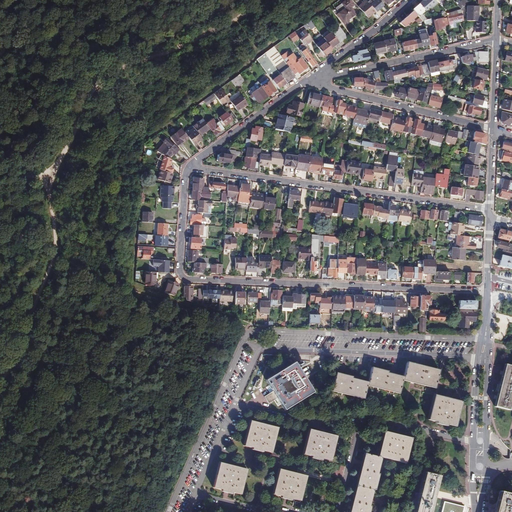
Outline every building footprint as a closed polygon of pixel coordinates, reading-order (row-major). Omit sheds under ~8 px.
[(337,14),(335,15),(343,25),(348,21),(347,20),(350,18),(350,17),(354,14),(349,7),(352,5),(348,0),(338,0),(338,1),(339,2),(332,6),(336,11),(335,11),(337,14)] [(419,5),(418,5),(425,12),(427,10),(432,8),(437,4),(433,0),(423,0),(421,3),(420,4),(420,3),(420,4),(419,5)] [(457,0),(451,0),(460,10),(463,7),(468,3),(465,0),(463,0),(459,4),(459,3),(460,2),(457,0)] [(364,1),(357,7),(367,19),(371,15),(368,12),(371,9),(369,6),(364,1)] [(369,6),(371,9),(374,12),(375,13),(381,8),(374,1),(369,6)] [(412,11),(413,12),(417,17),(422,22),(423,22),(424,22),(426,21),(421,15),(425,12),(418,5),(412,11)] [(477,8),(467,7),(466,22),(475,23),(477,23),(477,8)] [(461,12),(460,10),(446,14),(448,26),(453,25),(452,21),(462,19),(461,12)] [(398,25),(402,29),(408,27),(407,26),(417,17),(413,12),(398,25)] [(439,28),(444,27),(442,19),(433,21),(435,31),(440,30),(439,28)] [(453,25),(448,26),(449,30),(457,28),(456,25),(463,23),(463,22),(462,19),(452,21),(453,25)] [(313,25),(309,20),(301,26),(303,29),(307,26),(309,29),(313,25)] [(415,25),(416,28),(421,27),(421,30),(425,29),(424,26),(423,22),(422,22),(415,25)] [(477,23),(475,23),(474,33),(483,34),(484,23),(477,23)] [(330,33),(338,43),(338,44),(346,38),(338,27),(330,33)] [(311,40),(304,30),(300,33),(303,36),(301,38),(298,40),(301,44),(304,47),(305,49),(308,47),(306,45),(311,40)] [(293,32),(287,36),(292,42),(297,38),(293,32)] [(322,38),(330,49),(338,43),(330,33),(330,32),(322,38)] [(431,37),(427,37),(429,46),(436,44),(434,33),(431,34),(431,37)] [(418,36),(419,40),(420,46),(428,44),(426,34),(418,36)] [(318,41),(314,44),(320,51),(323,56),(331,50),(330,49),(322,38),(318,41)] [(383,43),(384,51),(395,48),(393,40),(383,42),(383,43)] [(420,46),(419,40),(401,44),(403,52),(420,48),(420,46)] [(384,51),(383,43),(373,45),(375,56),(379,55),(379,54),(385,52),(384,51)] [(272,47),(264,53),(274,67),(282,60),(280,57),(272,47)] [(308,62),(307,62),(311,68),(313,66),(313,65),(316,63),(305,49),(301,52),(308,62)] [(282,60),(289,56),(286,52),(280,57),(282,60)] [(357,56),(351,57),(352,63),(368,59),(367,54),(366,54),(365,52),(357,54),(357,56)] [(486,53),(478,52),(478,62),(486,63),(486,53)] [(264,53),(256,60),(277,90),(285,83),(279,74),(274,67),(264,53)] [(289,56),(282,60),(288,68),(292,74),(296,71),(298,73),(306,67),(300,58),(297,60),(296,58),(295,58),(291,54),(289,56)] [(474,55),(459,58),(460,59),(460,60),(460,62),(461,64),(468,66),(468,63),(475,62),(474,55)] [(427,63),(427,65),(429,73),(438,72),(436,64),(436,61),(427,63)] [(438,72),(438,73),(451,70),(455,65),(456,65),(455,61),(451,61),(449,61),(449,62),(447,62),(436,64),(438,72)] [(419,75),(429,73),(427,65),(420,66),(417,67),(419,75)] [(288,68),(279,74),(285,83),(294,77),(292,74),(288,68)] [(412,70),(406,71),(407,77),(407,78),(414,77),(414,79),(419,78),(416,68),(412,69),(412,70)] [(391,74),(393,81),(407,77),(406,71),(406,70),(391,74)] [(476,70),(473,80),(482,82),(483,80),(484,80),(486,72),(476,70)] [(390,72),(383,73),(385,82),(392,80),(390,72)] [(243,83),(238,75),(229,82),(234,89),(243,83)] [(374,82),(370,81),(368,81),(367,80),(366,79),(362,80),(363,83),(363,85),(362,88),(364,89),(364,90),(372,92),(374,82)] [(267,80),(259,86),(260,87),(267,96),(275,90),(267,80)] [(473,80),(471,89),(479,91),(482,82),(473,80)] [(257,103),(266,97),(259,87),(260,87),(259,86),(256,82),(253,84),(253,86),(256,90),(250,94),(251,95),(249,96),(250,99),(251,98),(253,97),(254,99),(257,103)] [(378,90),(375,89),(374,92),(383,95),(385,87),(381,86),(380,88),(378,88),(378,90)] [(212,94),(216,99),(222,108),(229,102),(227,100),(219,89),(212,94)] [(403,100),(405,91),(399,89),(397,94),(395,93),(394,98),(403,100)] [(405,98),(416,100),(418,92),(407,89),(405,98)] [(240,95),(238,91),(234,93),(233,90),(227,94),(231,100),(240,95)] [(426,94),(418,92),(416,100),(415,103),(419,104),(420,102),(424,103),(426,94)] [(216,99),(212,94),(203,101),(204,103),(206,106),(216,99)] [(306,105),(319,108),(319,107),(321,97),(309,94),(306,105)] [(236,112),(246,104),(239,95),(229,103),(236,112)] [(483,98),(474,96),(472,104),(479,106),(480,102),(482,103),(483,98)] [(331,100),(321,97),(319,107),(322,108),(322,109),(324,110),(324,108),(328,109),(329,109),(331,100)] [(441,99),(430,97),(428,105),(439,108),(441,99)] [(511,102),(498,99),(498,108),(511,111),(511,102)] [(204,103),(203,101),(193,108),(195,110),(204,103)] [(340,103),(335,101),(333,113),(340,115),(342,105),(340,104),(340,103)] [(289,115),(299,117),(302,105),(292,103),(291,107),(287,106),(285,113),(289,114),(289,115)] [(468,106),(465,105),(463,111),(467,112),(466,113),(468,114),(468,115),(471,116),(472,115),(473,115),(473,114),(478,116),(480,108),(475,107),(468,106)] [(350,108),(348,108),(344,107),(342,116),(353,119),(355,109),(355,108),(351,107),(350,108)] [(351,125),(357,126),(358,124),(365,126),(365,124),(368,113),(355,109),(353,119),(351,125)] [(369,110),(368,113),(365,124),(377,126),(378,122),(380,113),(369,110)] [(227,114),(232,121),(235,119),(229,112),(227,114)] [(506,125),(511,126),(511,115),(501,112),(500,119),(500,123),(506,125)] [(380,113),(378,122),(390,125),(392,118),(392,116),(380,113)] [(232,121),(227,114),(220,119),(225,127),(232,121)] [(292,119),(277,115),(274,129),(288,133),(292,119)] [(389,130),(401,133),(403,122),(398,121),(396,120),(396,119),(392,118),(390,125),(389,130)] [(198,136),(208,128),(201,119),(192,127),(193,129),(198,136)] [(409,120),(405,119),(402,132),(410,134),(411,129),(409,128),(411,123),(409,122),(409,120)] [(412,129),(411,129),(410,134),(419,137),(420,136),(422,126),(422,125),(418,124),(418,122),(414,120),(412,129)] [(209,130),(214,136),(223,129),(218,123),(209,130)] [(422,126),(420,136),(429,139),(432,128),(429,127),(429,128),(422,126)] [(437,127),(432,126),(432,128),(429,139),(429,140),(441,143),(444,130),(437,129),(437,127)] [(263,129),(255,127),(254,130),(252,130),(250,140),(255,141),(256,138),(257,139),(257,137),(256,136),(256,134),(257,131),(262,132),(263,129)] [(198,136),(199,137),(209,130),(208,128),(198,136)] [(184,134),(188,139),(194,147),(197,144),(196,143),(201,140),(199,137),(198,136),(193,129),(188,132),(187,131),(184,134)] [(184,134),(181,130),(171,138),(175,144),(176,143),(178,146),(188,139),(184,134)] [(452,133),(446,132),(444,139),(454,142),(455,139),(456,133),(452,132),(452,133)] [(473,143),(476,144),(484,146),(485,137),(483,135),(474,133),(472,141),(473,141),(473,143)] [(310,143),(311,138),(301,136),(301,137),(300,137),(299,144),(302,145),(303,142),(310,143)] [(177,149),(168,141),(160,152),(159,154),(160,155),(163,156),(164,155),(168,159),(177,149)] [(509,150),(508,153),(511,153),(511,144),(503,142),(501,148),(509,150)] [(246,148),(245,157),(258,159),(259,155),(260,150),(246,148)] [(461,153),(453,151),(451,162),(459,164),(460,161),(457,160),(456,160),(456,158),(458,158),(460,159),(461,153)] [(511,158),(511,153),(508,153),(503,151),(501,161),(510,163),(511,158)] [(441,154),(439,161),(445,162),(449,163),(451,156),(448,155),(449,152),(444,152),(443,155),(441,154)] [(274,163),(283,164),(284,156),(284,155),(271,153),(270,156),(269,164),(273,165),(274,163)] [(387,167),(385,167),(385,170),(395,172),(395,168),(394,168),(396,154),(389,153),(387,167)] [(402,154),(397,153),(395,166),(399,167),(400,159),(404,160),(405,155),(402,154)] [(217,162),(230,164),(231,156),(227,155),(220,154),(218,156),(217,162)] [(160,170),(171,174),(172,169),(168,167),(170,160),(168,159),(163,156),(160,155),(157,159),(154,169),(158,170),(160,170)] [(259,155),(258,159),(257,165),(268,167),(269,164),(270,156),(259,155)] [(467,155),(465,166),(475,168),(478,168),(479,162),(480,162),(481,158),(467,155)] [(282,166),(282,167),(295,169),(296,158),(284,156),(283,164),(282,166)] [(307,171),(309,158),(309,156),(304,156),(303,157),(297,156),(296,158),(295,169),(307,171)] [(245,157),(243,157),(242,166),(244,166),(243,167),(248,167),(248,168),(257,169),(257,165),(258,159),(245,157)] [(312,158),(309,158),(307,171),(307,172),(312,173),(312,172),(314,172),(314,171),(320,172),(321,164),(321,159),(320,159),(312,158)] [(359,175),(360,163),(346,162),(345,166),(345,172),(345,173),(359,175)] [(319,174),(319,175),(331,176),(333,166),(321,164),(320,172),(319,174)] [(345,166),(333,165),(333,166),(331,176),(331,179),(340,181),(341,171),(345,172),(345,166)] [(463,177),(465,178),(476,179),(478,168),(475,168),(465,166),(464,166),(463,177)] [(442,176),(439,175),(435,175),(434,180),(433,186),(438,187),(438,186),(446,187),(447,175),(448,170),(443,169),(443,171),(442,176)] [(171,174),(160,170),(157,180),(169,183),(171,174)] [(371,181),(372,171),(363,170),(361,180),(371,181)] [(422,176),(412,175),(411,185),(413,185),(415,185),(415,186),(420,187),(421,178),(422,176)] [(401,190),(405,191),(409,191),(409,187),(407,187),(407,184),(404,184),(405,182),(403,182),(404,176),(402,176),(401,183),(402,184),(401,190)] [(434,180),(421,178),(420,187),(420,193),(430,195),(430,192),(431,187),(433,187),(433,186),(434,180)] [(476,179),(465,178),(464,186),(475,187),(476,179)] [(193,180),(193,192),(208,193),(208,190),(202,190),(203,181),(193,180)] [(502,190),(503,190),(511,192),(511,190),(511,182),(505,180),(502,190)] [(209,181),(208,188),(223,190),(224,185),(213,183),(213,182),(209,181)] [(238,194),(237,204),(242,204),(248,205),(248,200),(249,196),(248,195),(249,187),(240,185),(239,194),(238,194)] [(170,187),(162,186),(161,198),(175,199),(175,191),(173,191),(174,189),(170,189),(170,187)] [(231,187),(227,186),(226,194),(226,198),(232,198),(232,201),(237,204),(238,194),(239,187),(234,187),(231,187)] [(289,188),(289,192),(287,201),(286,209),(291,209),(292,200),(299,201),(300,193),(292,192),(292,189),(289,188)] [(460,189),(451,188),(450,195),(459,196),(460,189)] [(481,200),(482,192),(466,190),(465,195),(470,196),(474,196),(474,199),(481,200)] [(511,192),(503,190),(502,194),(503,195),(502,198),(510,200),(511,192)] [(208,193),(193,192),(192,192),(192,200),(200,200),(201,196),(207,196),(207,197),(209,197),(209,193),(208,193)] [(255,195),(250,195),(248,209),(260,211),(261,209),(262,198),(255,197),(255,195)] [(262,198),(261,209),(273,210),(275,200),(262,198)] [(333,198),(333,203),(331,212),(341,214),(343,202),(341,202),(341,199),(333,198)] [(174,216),(175,200),(167,199),(167,208),(169,208),(169,215),(174,216)] [(206,207),(207,202),(198,201),(197,206),(196,206),(196,209),(197,209),(197,214),(202,214),(202,212),(205,212),(206,207)] [(331,212),(333,203),(323,202),(322,204),(321,213),(331,215),(331,212)] [(358,204),(343,202),(341,214),(341,216),(346,217),(356,219),(358,204)] [(321,213),(322,204),(309,203),(308,213),(321,215),(321,213)] [(362,214),(371,216),(372,207),(373,205),(363,204),(362,214)] [(389,206),(388,211),(388,216),(393,217),(393,216),(398,217),(398,212),(394,212),(394,206),(389,206)] [(388,211),(384,211),(383,211),(380,208),(372,207),(371,216),(381,218),(383,219),(387,220),(388,216),(388,211)] [(399,209),(398,212),(398,217),(397,222),(409,224),(411,212),(406,211),(403,211),(403,210),(399,209)] [(280,211),(273,210),(270,232),(272,232),(275,232),(278,232),(278,233),(279,233),(280,233),(282,233),(283,233),(283,230),(280,230),(280,232),(274,231),(274,227),(278,228),(279,222),(280,223),(281,215),(280,215),(280,211)] [(437,211),(430,210),(429,219),(436,220),(437,211)] [(428,212),(421,211),(420,219),(427,220),(428,212)] [(141,213),(141,222),(150,223),(151,214),(141,213)] [(468,215),(467,224),(480,226),(481,217),(468,215)] [(201,216),(191,216),(191,221),(190,221),(189,225),(200,225),(200,222),(203,223),(203,219),(200,219),(201,216)] [(156,236),(166,237),(167,224),(157,223),(156,236)] [(451,223),(449,235),(455,236),(462,236),(463,232),(461,232),(462,224),(457,224),(453,223),(451,223)] [(205,227),(192,226),(191,235),(193,235),(193,238),(204,239),(205,227)] [(509,241),(511,233),(499,230),(497,237),(509,241)] [(310,235),(310,248),(309,261),(309,271),(315,271),(315,269),(318,269),(318,263),(313,262),(313,261),(313,260),(316,260),(316,258),(314,258),(315,252),(316,252),(317,241),(316,241),(316,236),(310,235)] [(475,245),(469,244),(466,244),(467,237),(462,236),(455,236),(449,235),(447,235),(446,240),(455,241),(454,248),(455,248),(465,249),(474,250),(475,245)] [(155,236),(154,247),(166,247),(166,237),(156,236),(155,236)] [(323,236),(323,243),(338,244),(338,238),(328,237),(323,236)] [(199,250),(199,246),(200,243),(200,240),(191,239),(190,249),(199,250)] [(229,241),(223,240),(223,243),(223,248),(223,250),(229,250),(229,248),(235,249),(235,239),(229,239),(229,241)] [(511,244),(510,244),(510,245),(498,242),(497,247),(504,249),(504,252),(508,253),(508,254),(511,255),(511,244)] [(136,259),(140,259),(148,260),(149,252),(151,252),(151,248),(136,247),(136,259)] [(310,248),(297,248),(297,259),(304,259),(304,260),(309,261),(310,248)] [(465,249),(455,248),(455,260),(456,260),(461,260),(464,261),(465,249)] [(188,252),(188,263),(193,263),(196,264),(197,253),(188,252)] [(258,256),(258,264),(257,269),(270,270),(270,261),(271,256),(258,256)] [(511,258),(501,256),(498,266),(511,269),(511,264),(511,258)] [(245,258),(234,257),(234,269),(245,270),(245,263),(245,258)] [(245,270),(245,271),(257,272),(257,269),(258,264),(253,263),(253,258),(249,258),(248,263),(245,263),(245,270)] [(327,277),(336,277),(336,273),(337,267),(337,261),(337,259),(329,258),(329,268),(327,268),(327,277)] [(346,261),(345,264),(346,264),(346,273),(350,273),(354,274),(355,264),(356,265),(356,260),(356,259),(346,258),(346,261)] [(158,272),(168,273),(169,260),(152,259),(152,266),(158,266),(158,272)] [(356,260),(356,265),(355,275),(364,276),(364,275),(364,274),(364,264),(364,260),(356,260)] [(465,262),(465,261),(464,261),(461,260),(461,264),(465,264),(465,266),(471,266),(471,270),(476,270),(476,263),(465,262)] [(278,261),(270,261),(270,270),(270,273),(273,274),(274,271),(278,271),(278,261)] [(346,261),(337,261),(337,267),(336,273),(345,273),(345,264),(346,261)] [(422,261),(422,268),(421,275),(434,275),(434,271),(434,267),(435,261),(422,261)] [(377,262),(377,264),(376,275),(376,279),(385,279),(386,262),(377,262)] [(205,264),(197,264),(196,264),(193,263),(193,272),(202,273),(202,267),(205,268),(205,264)] [(293,264),(282,263),(282,272),(293,273),(293,264)] [(211,264),(211,268),(211,273),(220,273),(221,268),(222,269),(222,265),(211,264)] [(364,274),(368,274),(368,275),(370,275),(376,275),(377,264),(364,264),(364,274)] [(412,268),(402,267),(401,278),(405,278),(411,278),(412,268)] [(412,267),(412,268),(411,278),(418,278),(421,279),(421,275),(422,268),(412,267)] [(396,270),(386,269),(386,279),(395,279),(396,270)] [(436,277),(434,277),(434,282),(442,282),(442,280),(449,280),(449,272),(436,271),(436,277)] [(147,272),(144,272),(143,284),(153,285),(154,273),(153,273),(147,272)] [(177,284),(167,280),(163,292),(174,296),(177,284)] [(191,287),(183,287),(182,300),(187,302),(190,303),(191,298),(197,298),(197,299),(201,299),(202,290),(197,289),(197,290),(191,290),(191,287)] [(219,295),(219,301),(231,302),(231,291),(219,291),(219,295)] [(269,305),(274,305),(274,303),(276,303),(276,305),(281,305),(281,300),(280,300),(280,291),(271,291),(271,293),(270,293),(269,305)] [(243,304),(244,293),(235,293),(234,304),(243,304)] [(256,303),(256,294),(247,293),(247,302),(256,303)] [(303,296),(294,296),(294,307),(303,307),(303,296)] [(419,296),(419,297),(419,306),(419,310),(425,310),(426,310),(426,305),(429,305),(429,304),(429,296),(419,296)] [(214,298),(209,297),(208,306),(208,309),(214,311),(218,312),(218,308),(215,308),(215,299),(214,299),(214,298)] [(281,297),(281,300),(281,305),(281,308),(288,308),(291,308),(291,298),(286,297),(286,298),(282,298),(282,297),(281,297)] [(331,309),(331,300),(327,299),(327,298),(319,297),(318,305),(322,305),(322,309),(331,309)] [(331,297),(331,300),(331,309),(331,313),(343,313),(343,308),(344,297),(331,297)] [(352,308),(353,297),(344,297),(343,308),(352,309),(352,308)] [(353,297),(352,308),(352,309),(362,310),(362,308),(362,298),(362,297),(353,297)] [(419,306),(419,297),(410,297),(410,306),(419,306)] [(368,298),(362,298),(362,308),(362,310),(372,311),(372,300),(368,299),(368,298)] [(399,301),(395,301),(395,313),(406,314),(406,305),(403,305),(403,299),(399,298),(399,301)] [(391,299),(381,299),(381,300),(381,307),(390,307),(391,299)] [(377,301),(372,300),(372,311),(372,312),(381,312),(381,307),(381,300),(377,300),(377,301)] [(458,301),(458,309),(460,309),(471,309),(475,310),(475,301),(465,300),(465,301),(458,301)] [(268,314),(268,303),(259,302),(259,314),(268,314)] [(433,309),(429,309),(428,320),(443,320),(443,315),(437,315),(438,311),(433,310),(433,309)] [(474,322),(474,313),(471,313),(471,309),(460,309),(459,328),(467,328),(467,321),(474,322)] [(308,314),(308,323),(318,323),(318,314),(308,314)] [(380,331),(381,320),(373,320),(373,328),(378,328),(378,331),(380,331)] [(283,409),(313,391),(293,359),(263,377),(283,409)] [(331,383),(329,389),(362,398),(366,386),(397,394),(401,381),(433,390),(439,367),(406,359),(402,373),(370,364),(366,378),(334,369),(331,383)] [(511,366),(505,364),(494,407),(509,410),(511,401),(511,398),(511,366)] [(427,417),(455,424),(461,400),(434,393),(427,417)] [(271,451),(277,425),(248,419),(242,444),(271,451)] [(330,460),(336,434),(308,427),(302,453),(330,460)] [(377,454),(363,451),(347,511),(366,511),(381,456),(406,462),(412,436),(383,428),(377,454)] [(239,493),(246,468),(218,461),(211,486),(239,493)] [(299,502),(306,474),(277,467),(270,495),(299,502)] [(428,511),(438,473),(423,469),(412,511),(428,511)] [(510,511),(511,506),(511,494),(500,491),(494,511),(510,511)]
